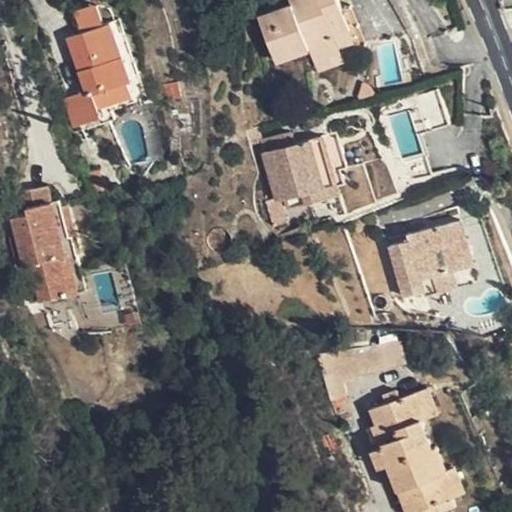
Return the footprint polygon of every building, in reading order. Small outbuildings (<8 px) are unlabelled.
[(313,64),(340,55),(338,50),(334,39),(351,32),(339,0),(289,0),(292,6),(258,19),(275,64),(309,52),(313,64)] [(93,83),(127,72),(131,69),(113,14),(69,28),(87,80),(66,87),(75,115),(101,107),(98,96),(93,83)] [(356,43),(351,32),(334,39),(338,50),(356,43)] [(344,65),(340,55),(313,64),(317,75),(344,65)] [(132,85),(127,72),(93,83),(98,96),(132,85)] [(435,137),(423,101),(407,106),(397,109),(409,146),(435,137)] [(344,166),(332,131),(318,136),(325,158),(329,171),(344,166)] [(318,136),(290,145),(278,149),(274,140),(253,146),(272,203),(280,200),(285,212),(305,205),(301,193),(321,186),(313,161),(325,158),(318,136)] [(287,136),(274,140),(278,149),(290,145),(287,136)] [(195,142),(181,142),(181,153),(195,153),(195,142)] [(419,173),(411,149),(382,159),(390,182),(419,173)] [(329,171),(325,158),(313,161),(321,186),(301,193),(305,205),(337,195),(329,171)] [(61,259),(76,256),(80,254),(68,208),(62,210),(59,202),(53,203),(49,189),(24,195),(28,217),(14,220),(18,239),(21,251),(13,253),(17,269),(32,266),(42,303),(86,292),(81,275),(66,279),(61,259)] [(353,250),(378,243),(389,239),(381,236),(375,214),(344,226),(353,250)] [(464,219),(457,221),(463,242),(458,244),(465,268),(477,265),(464,219)] [(449,273),(455,271),(465,268),(458,244),(463,242),(457,221),(408,234),(410,243),(392,247),(389,239),(378,243),(395,300),(424,292),(426,298),(454,290),(449,273)] [(408,234),(389,239),(392,247),(410,243),(408,234)] [(10,240),(13,253),(21,251),(18,239),(10,240)] [(81,275),(76,256),(61,259),(66,279),(81,275)] [(460,289),(455,271),(449,273),(454,290),(460,289)] [(324,354),(331,383),(411,366),(405,337),(324,354)] [(427,389),(419,392),(430,418),(437,415),(427,389)] [(406,511),(419,511),(461,495),(451,469),(441,445),(435,447),(424,420),(430,418),(419,392),(400,400),(403,407),(393,411),(390,404),(371,411),(377,427),(372,428),(381,450),(389,468),(406,511)] [(400,400),(390,404),(393,411),(403,407),(400,400)] [(379,471),(389,468),(381,450),(371,453),(379,471)] [(458,467),(451,469),(461,495),(468,492),(458,467)]
